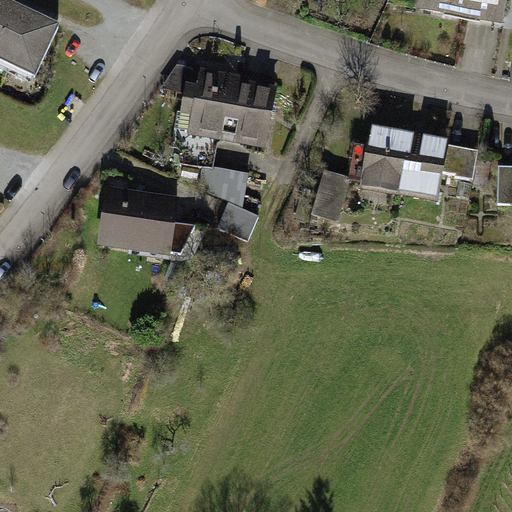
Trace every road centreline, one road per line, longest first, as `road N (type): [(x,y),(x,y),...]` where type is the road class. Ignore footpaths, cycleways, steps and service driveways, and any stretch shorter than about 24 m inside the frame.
road 1 (residential): [(194,0),(335,52),(511,103)]
road 2 (residential): [(194,0),(0,249)]
